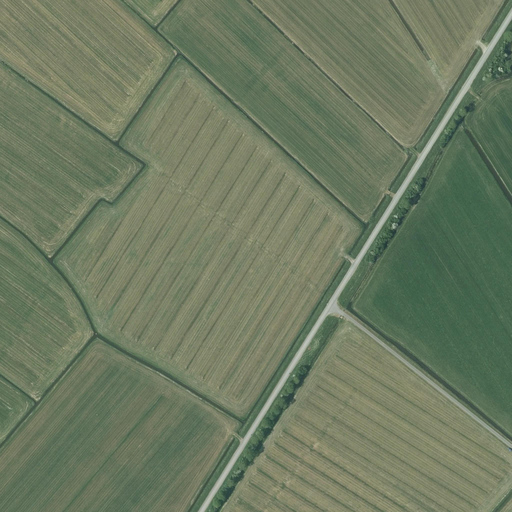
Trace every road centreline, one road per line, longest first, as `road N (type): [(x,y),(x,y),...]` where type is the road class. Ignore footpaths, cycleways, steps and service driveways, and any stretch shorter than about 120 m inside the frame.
road 1 (tertiary): [(329,307),(511,14)]
road 2 (tertiary): [(199,511),(329,307)]
road 3 (unclassified): [(511,445),(329,307)]
